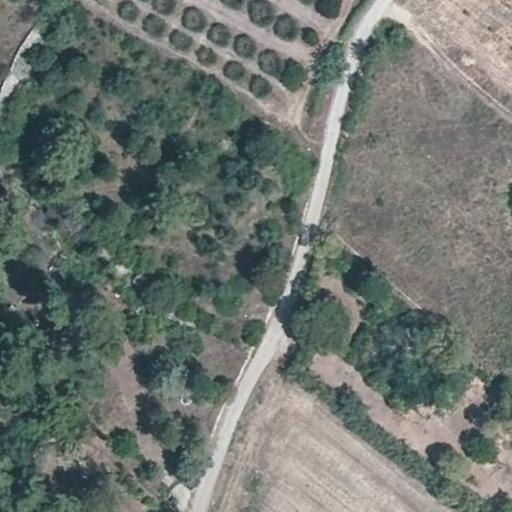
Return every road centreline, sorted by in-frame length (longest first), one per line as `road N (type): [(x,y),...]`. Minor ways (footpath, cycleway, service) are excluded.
road 1 (unclassified): [(198,511),(222,442),(268,353),(342,83),(386,0)]
road 2 (track): [(348,0),(295,116),(298,134),(325,158)]
road 3 (track): [(384,2),(511,104)]
